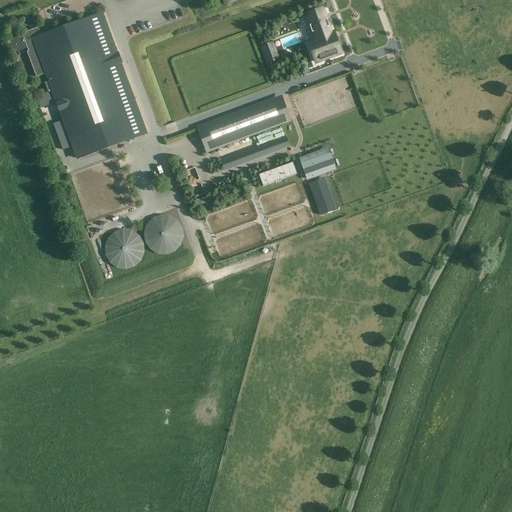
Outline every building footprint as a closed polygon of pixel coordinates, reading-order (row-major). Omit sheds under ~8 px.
[(317,11),(307,15),(316,40),(309,43),(316,62),(323,59),(341,53),(337,41),(334,42),(323,11),(322,9),(317,11)] [(23,33),(23,34),(22,34),(22,35),(23,35),(29,51),(27,52),(36,77),(47,73),(78,159),(146,134),(102,14),(41,36),(39,29),(38,29),(38,28),(37,28),(36,28),(24,33),(23,33)] [(263,47),(269,64),(279,60),(273,43),(263,47)] [(278,100),(199,129),(206,150),(286,120),(278,100)] [(195,130),(165,139),(169,150),(198,141),(195,130)] [(221,162),(224,170),(288,146),(285,138),(221,162)] [(319,152),(308,156),(308,157),(301,160),(303,167),(328,158),(326,151),(323,150),(320,151),(319,152)] [(296,174),(292,163),(259,175),(263,186),(296,174)] [(194,167),(186,170),(193,188),(201,185),(194,167)] [(195,206),(219,201),(218,196),(194,201),(195,206)] [(160,255),(164,255),(167,255),(170,254),(173,252),(176,250),(178,248),(180,245),(182,242),(183,239),(183,235),(183,232),(182,229),(180,226),(178,223),(176,220),(173,218),(170,217),(167,216),(163,216),(160,216),(157,217),(154,218),(151,220),(148,223),(146,226),(145,229),(144,232),(144,235),(144,239),(145,242),(146,245),(148,248),(151,250),(154,252),(157,254),(160,255)] [(121,269),(124,270),(128,269),(131,268),(134,267),(137,265),(139,263),(141,260),(143,257),(143,253),(144,250),(143,247),(143,243),(141,240),(139,238),(137,235),(134,233),(131,232),(128,231),(124,231),(121,231),(118,232),(114,233),(112,235),(109,238),(107,240),(106,243),(105,247),(105,250),(105,253),(106,257),(107,260),(109,263),(112,265),(114,267),(118,268),(121,269)]
